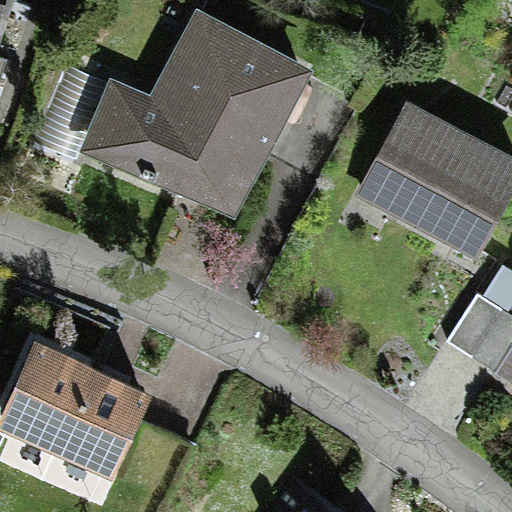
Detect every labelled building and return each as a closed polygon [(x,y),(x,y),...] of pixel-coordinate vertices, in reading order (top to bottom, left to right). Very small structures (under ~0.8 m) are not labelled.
[(155,170),(229,202),(299,69),(219,27),(174,114),(115,87),(91,143),(143,165),(141,171),(152,176),(155,170)] [(476,249),(511,179),(511,160),(405,104),(366,178),(399,195),(393,205),(476,249)] [(470,355),(501,306),(477,290),(446,339),(470,355)] [(511,313),(501,306),(470,355),(494,370),(511,341),(511,313)] [(142,392),(36,345),(4,418),(110,465),(142,392)] [(192,449),(138,425),(113,480),(168,504),(192,449)] [(346,511),(296,477),(272,511),(346,511)]
